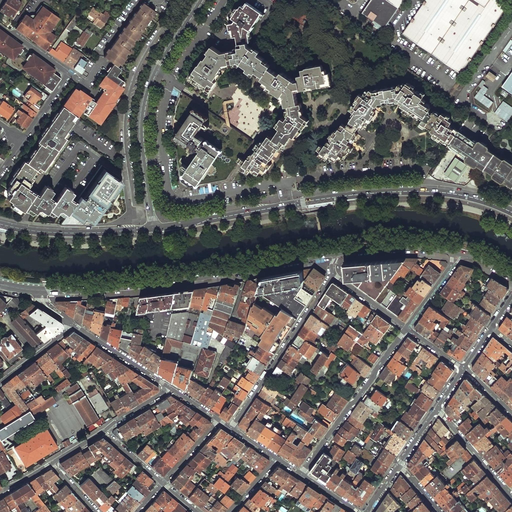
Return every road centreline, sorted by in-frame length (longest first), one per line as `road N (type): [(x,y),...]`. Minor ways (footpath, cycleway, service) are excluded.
road 1 (primary): [(152,227),(388,191),(446,193),(511,213)]
road 2 (primary): [(339,251),(44,290)]
road 3 (tertiary): [(152,227),(140,109),(155,66),(198,0)]
road 4 (residential): [(332,273),(231,428)]
road 5 (residential): [(406,328),(301,474)]
road 6 (primary): [(0,224),(56,233),(152,227)]
